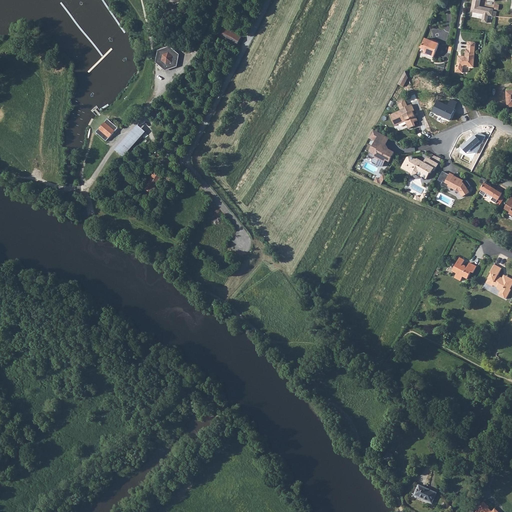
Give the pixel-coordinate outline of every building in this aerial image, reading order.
[(481,0),(473,0),(471,12),(484,14),(483,23),(488,23),(489,16),(493,16),(495,9),(481,6),(481,0)] [(224,30),(220,37),(237,45),(240,38),(224,30)] [(425,39),(420,51),(434,57),(439,44),(425,39)] [(473,67),(475,43),(468,42),(467,49),(466,49),(465,56),(461,56),(459,57),(458,57),(457,66),(456,65),(455,72),(462,72),(462,66),(464,65),(467,65),(467,67),(473,67)] [(160,52),(158,65),(166,71),(176,67),(179,56),(170,49),(160,52)] [(397,101),(401,109),(407,106),(404,98),(397,101)] [(432,111),(446,118),(448,119),(454,108),(452,107),(438,100),(432,111)] [(390,115),(395,125),(406,120),(409,128),(416,125),(414,122),(418,120),(414,110),(412,104),(407,106),(401,109),(401,110),(390,115)] [(109,120),(98,132),(107,141),(119,129),(109,120)] [(137,124),(115,150),(122,156),(145,131),(137,124)] [(389,137),(373,129),(369,137),(376,141),(368,155),(374,158),(375,156),(379,159),(377,163),(383,166),(386,159),(389,161),(394,152),(389,149),(387,149),(385,145),(389,137)] [(483,135),(481,147),(498,149),(500,137),(483,135)] [(411,157),(408,158),(403,167),(408,169),(411,168),(413,174),(414,174),(418,173),(422,176),(424,180),(427,179),(431,173),(432,173),(434,170),(435,171),(439,163),(434,161),(432,166),(424,162),(418,159),(416,159),(411,157)] [(427,157),(424,162),(432,166),(434,161),(427,157)] [(443,171),(439,180),(443,182),(444,181),(450,184),(449,186),(450,186),(460,191),(463,196),(470,192),(467,188),(471,185),(468,181),(464,179),(463,180),(455,176),(455,175),(451,173),(450,175),(443,171)] [(155,173),(146,190),(153,194),(162,177),(155,173)] [(485,182),(482,189),(483,190),(481,193),(486,196),(488,193),(494,196),(495,196),(493,200),(497,202),(499,200),(500,200),(500,199),(503,193),(503,192),(499,189),(498,191),(497,190),(498,190),(492,186),(492,185),(488,182),(487,183),(485,182)] [(464,262),(459,259),(453,271),(457,273),(455,278),(461,281),(463,277),(468,279),(472,272),(474,273),(477,267),(470,263),(467,268),(466,268),(467,267),(466,266),(465,265),(463,265),(463,266),(462,266),(464,262)] [(502,269),(494,265),(491,271),(491,273),(488,279),(494,283),(493,285),(497,287),(497,290),(501,292),(499,296),(506,300),(511,290),(510,289),(511,286),(511,280),(507,277),(505,280),(502,279),(498,276),(502,269)] [(394,455),(388,452),(384,460),(389,463),(394,455)] [(414,495),(432,504),(437,493),(419,485),(414,495)] [(476,511),(494,511),(493,511),(491,511),(488,509),(488,508),(483,503),(477,509),(478,510),(476,511)]
